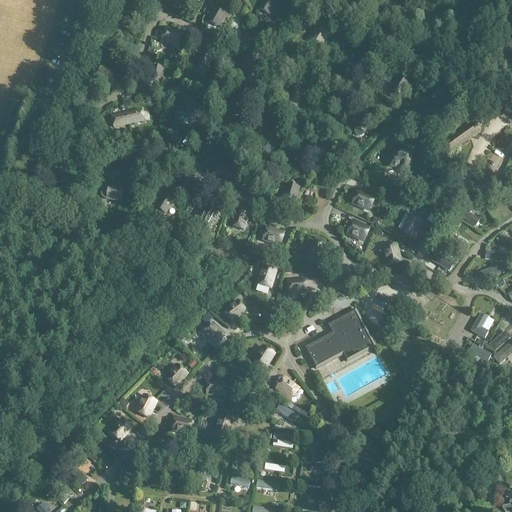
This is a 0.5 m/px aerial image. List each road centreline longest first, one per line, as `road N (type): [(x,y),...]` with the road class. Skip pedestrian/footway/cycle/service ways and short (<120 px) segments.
road 1 (track): [(83,0),(6,215)]
road 2 (track): [(504,111),(322,0)]
